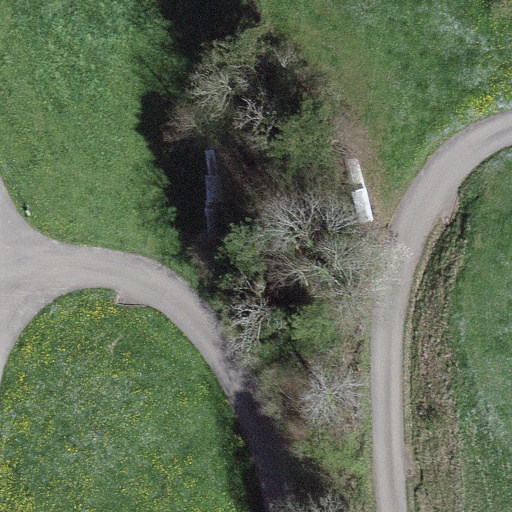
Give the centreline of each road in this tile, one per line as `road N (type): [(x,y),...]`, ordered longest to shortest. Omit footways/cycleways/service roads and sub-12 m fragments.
road 1 (track): [(511,137),(434,190),(408,228),(398,270),(397,511)]
road 2 (track): [(270,511),(262,452),(195,322),(148,287),(87,271),(0,278)]
